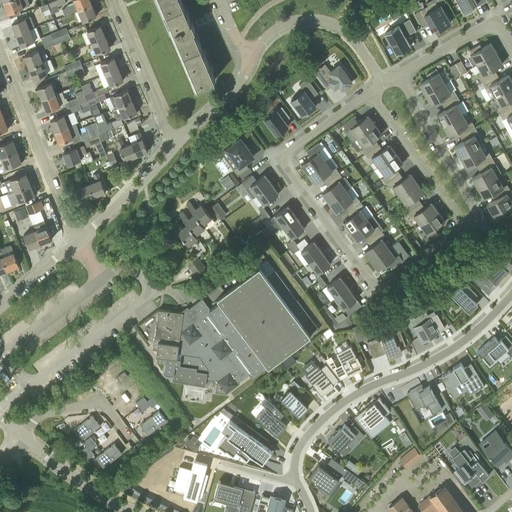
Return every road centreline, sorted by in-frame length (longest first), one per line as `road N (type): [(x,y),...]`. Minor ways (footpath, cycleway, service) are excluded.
road 1 (residential): [(370,93),(289,150),(286,168),(369,281),(385,283),(464,223)]
road 2 (residential): [(295,478),(301,440),(327,414),(468,336),(511,294)]
road 3 (residential): [(78,244),(0,47)]
road 4 (unclassified): [(249,57),(285,24),(308,19),(337,25),(385,84)]
road 5 (residential): [(370,93),(464,223)]
road 6 (residential): [(476,215),(397,77)]
road 7 (residential): [(176,142),(112,0)]
road 8 (unclassified): [(78,244),(176,142)]
road 9 (residential): [(511,47),(496,25),(485,25),(397,77)]
road 10 (unknown): [(130,439),(101,403),(51,411),(37,407),(26,384)]
road 11 (unclassified): [(21,438),(134,511)]
